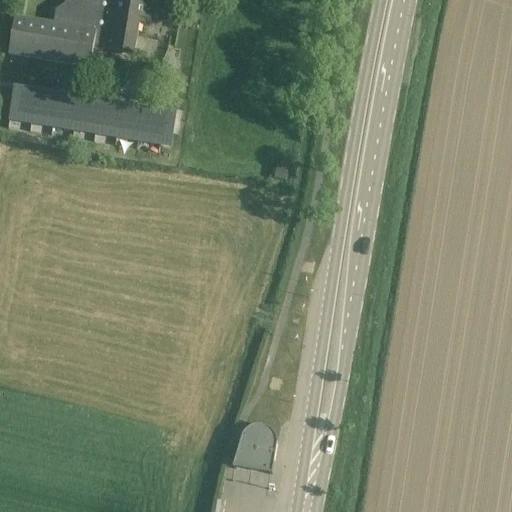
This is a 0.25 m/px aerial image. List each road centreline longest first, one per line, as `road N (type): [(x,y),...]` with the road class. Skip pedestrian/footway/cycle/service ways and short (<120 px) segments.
road 1 (primary): [(314,511),(409,0)]
road 2 (primary): [(380,0),(295,511)]
